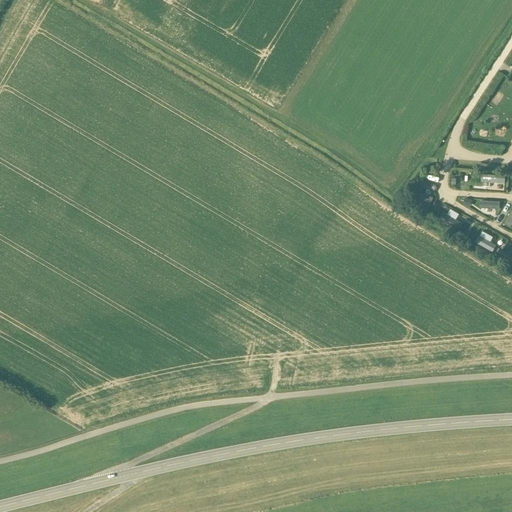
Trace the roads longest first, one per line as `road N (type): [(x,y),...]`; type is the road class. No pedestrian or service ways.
road 1 (tertiary): [(0,505),(313,437),(511,418)]
road 2 (track): [(273,387),(271,397),(96,481)]
